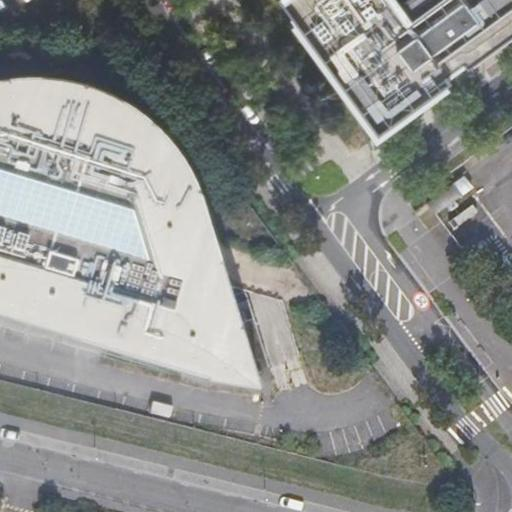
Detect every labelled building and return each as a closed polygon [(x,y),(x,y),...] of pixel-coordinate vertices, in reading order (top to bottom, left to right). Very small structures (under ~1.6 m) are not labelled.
[(511,0),(390,0),(390,1),(388,0),(276,0),(372,130),(445,76),(441,71),(458,58),(462,64),(511,27),(511,0)] [(174,255),(176,237),(214,242),(198,190),(188,168),(178,151),(165,135),(149,119),(135,107),(121,98),(109,92),(99,87),(77,79),(60,76),(40,74),(15,75),(0,77),(0,307),(209,369),(223,318),(237,316),(227,284),(170,276),(174,255)] [(431,202),(440,215),(466,196),(457,183),(431,202)] [(222,268),(214,242),(176,237),(174,255),(170,276),(227,284),(222,268)] [(262,383),(237,316),(223,318),(209,369),(262,383)]
